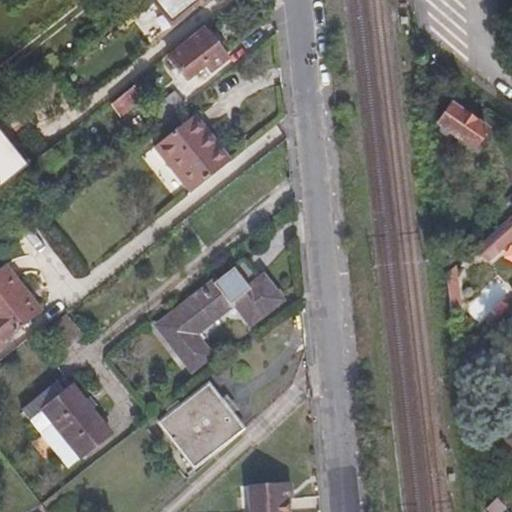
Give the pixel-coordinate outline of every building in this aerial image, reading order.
[(151,0),(168,20),(195,0),(200,0),(202,2),(203,0),(151,0)] [(168,55),(185,75),(202,61),(208,69),(224,57),(202,29),(168,55)] [(134,88),(113,104),(121,114),(141,98),(134,88)] [(154,110),(164,123),(167,121),(187,105),(176,93),(154,110)] [(445,117),(480,142),(489,130),(454,105),(445,117)] [(155,144),(189,188),(223,162),(202,136),(208,131),(195,113),(155,144)] [(202,136),(223,162),(229,157),(208,131),(202,136)] [(0,138),(0,188),(24,168),(0,138)] [(449,268),(455,306),(465,304),(460,260),(449,268)] [(0,264),(0,332),(5,338),(40,309),(1,264),(0,264)] [(250,265),(164,332),(187,359),(196,372),(210,361),(198,344),(205,338),(202,332),(232,308),(237,314),(245,308),(258,324),(287,303),(267,279),(264,282),(250,265)] [(492,347),(476,362),(486,373),(502,358),(492,347)] [(201,377),(155,423),(194,462),(240,418),(201,377)] [(39,411),(77,459),(107,436),(69,387),(39,411)] [(289,511),(286,479),(246,482),(248,511),(289,511)] [(488,506),(494,511),(500,511),(507,505),(498,496),(488,506)]
